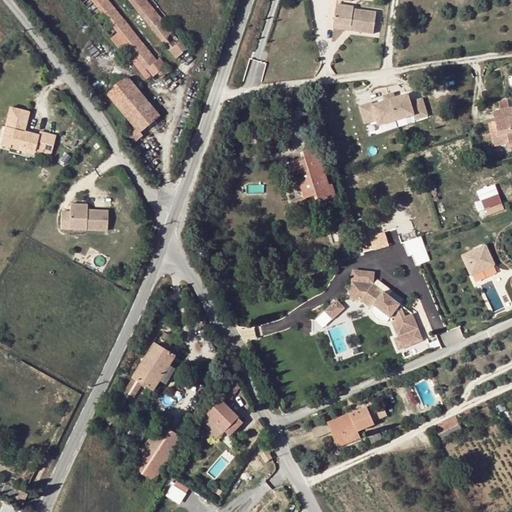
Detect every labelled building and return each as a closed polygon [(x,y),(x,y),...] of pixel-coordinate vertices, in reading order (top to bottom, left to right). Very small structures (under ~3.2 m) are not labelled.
[(132,52),(152,78),(166,67),(159,59),(156,62),(106,0),(90,0),(117,33),(110,39),(125,58),(132,52)] [(168,29),(144,0),(126,0),(161,42),(159,44),(166,53),(169,51),(175,59),(189,48),(182,40),(179,42),(168,29)] [(333,7),(332,27),(350,29),(349,34),(373,37),(375,15),(352,12),(352,9),(333,7)] [(172,26),(168,29),(179,42),(182,40),(185,38),(174,25),(172,26)] [(158,75),(162,80),(170,73),(166,69),(158,75)] [(126,78),(107,95),(134,128),(127,134),(134,143),(142,137),(138,133),(158,116),(137,90),(126,78)] [(428,116),(423,98),(422,98),(410,101),(407,93),(395,98),(384,101),(374,104),(373,102),(372,103),(359,106),(359,107),(364,123),(365,124),(376,120),(378,125),(379,126),(413,115),(415,120),(416,120),(428,116)] [(30,105),(4,99),(0,114),(0,147),(12,150),(13,146),(36,152),(40,136),(24,132),(30,105)] [(511,142),(511,110),(511,109),(509,109),(507,101),(499,103),(501,111),(493,113),(497,132),(498,136),(493,137),(495,147),(511,142)] [(36,152),(43,154),(47,134),(41,132),(40,136),(36,152)] [(56,136),(47,134),(43,154),(52,156),(56,136)] [(306,137),(306,151),(318,148),(315,136),(306,137)] [(13,146),(12,150),(35,156),(36,152),(13,146)] [(329,186),(318,148),(306,151),(304,152),(306,161),(288,166),(291,178),(297,176),(304,199),(306,200),(317,196),(319,203),(336,198),(332,186),(329,186)] [(479,188),(486,214),(504,209),(497,183),(479,188)] [(309,212),(306,200),(304,199),(293,203),(298,217),(309,212)] [(61,211),(60,229),(69,230),(69,223),(86,224),(86,230),(107,231),(108,210),(87,209),(87,204),(69,204),(69,211),(61,211)] [(374,248),(389,245),(386,231),(371,234),(374,248)] [(414,265),(430,260),(422,235),(406,240),(414,265)] [(484,247),(473,253),(477,261),(488,255),(484,247)] [(473,253),(462,258),(471,277),(494,266),(488,255),(477,261),(473,253)] [(373,275),(353,273),(350,299),(361,300),(371,307),(374,304),(390,317),(398,337),(393,339),(398,350),(422,340),(411,314),(404,317),(400,305),(372,284),(373,275)] [(345,308),(337,300),(324,311),(332,320),(345,308)] [(390,317),(374,304),(371,307),(370,309),(373,315),(376,319),(379,321),(387,322),(390,317)] [(439,334),(443,347),(449,345),(445,332),(439,334)] [(173,357),(155,345),(123,396),(131,401),(142,384),(153,390),(159,381),(168,366),(173,357)] [(174,370),(168,366),(159,381),(165,385),(174,370)] [(232,381),(223,395),(231,400),(241,387),(232,381)] [(232,401),(231,400),(223,395),(220,400),(206,414),(199,423),(202,425),(218,434),(221,432),(223,435),(225,433),(239,420),(227,408),(228,406),(229,406),(232,401)] [(370,414),(384,408),(381,402),(367,408),(370,414)] [(363,419),(359,411),(312,432),(315,440),(331,433),(337,447),(347,443),(360,437),(357,432),(354,424),(362,420),(365,429),(374,424),(373,422),(387,416),(384,408),(370,414),(367,408),(366,408),(370,416),(363,419)] [(103,426),(105,428),(104,429),(107,431),(115,418),(110,415),(103,426)] [(435,427),(439,435),(460,425),(456,417),(435,427)] [(243,425),(239,420),(225,433),(230,438),(243,425)] [(362,420),(354,424),(357,432),(365,429),(362,420)] [(218,434),(202,425),(216,437),(218,434)] [(462,431),(460,425),(439,435),(442,441),(462,431)] [(180,439),(159,426),(141,453),(132,467),(153,481),(180,439)] [(362,441),(360,437),(347,443),(348,447),(362,441)] [(175,480),(167,495),(180,503),(189,488),(175,480)] [(18,489),(13,499),(20,502),(25,492),(18,489)]
